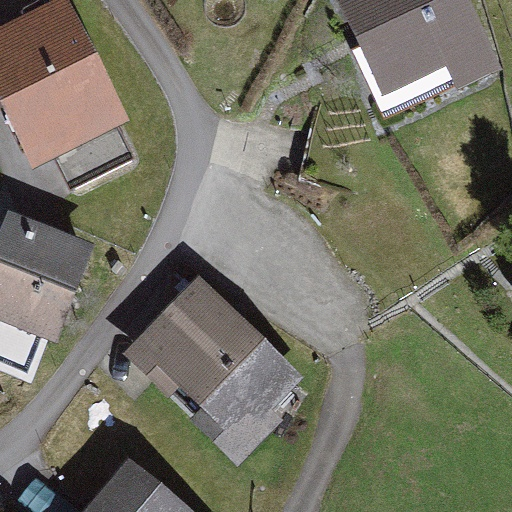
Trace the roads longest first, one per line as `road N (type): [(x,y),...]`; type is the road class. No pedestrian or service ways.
road 1 (unclassified): [(180,198),(287,274),(343,344),(342,401),(298,511)]
road 2 (residential): [(180,198),(99,337),(63,387),(0,449)]
road 3 (residential): [(119,0),(182,101),(190,147),(180,198)]
